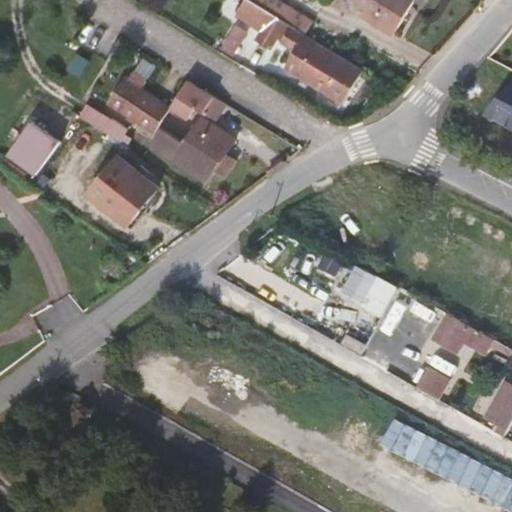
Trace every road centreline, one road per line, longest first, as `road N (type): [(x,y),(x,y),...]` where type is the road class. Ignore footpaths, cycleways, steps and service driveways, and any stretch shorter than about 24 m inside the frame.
road 1 (residential): [(379,137),(321,165),(0,405)]
road 2 (unknown): [(162,281),(511,457)]
road 3 (unknown): [(321,165),(77,0)]
road 4 (unknown): [(58,360),(300,511)]
road 5 (residential): [(511,2),(425,103),(379,137)]
road 6 (residential): [(379,137),(511,202)]
